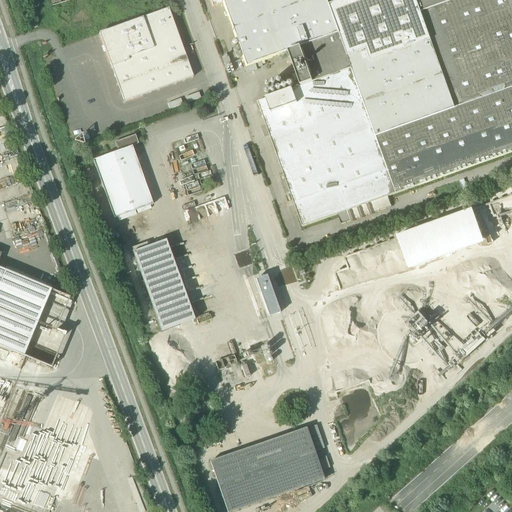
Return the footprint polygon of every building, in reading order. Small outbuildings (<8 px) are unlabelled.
[(327,0),(221,0),(223,4),(245,68),(281,55),(281,56),(289,53),(301,48),(340,34),(329,6),(329,4),(327,0)] [(416,0),(345,0),(329,6),(340,34),(348,57),(367,50),(371,62),(431,41),(421,13),(416,0)] [(416,0),(421,13),(457,0),(416,0)] [(511,0),(457,0),(421,13),(431,41),(434,51),(455,109),(511,88),(511,0)] [(193,78),(168,9),(99,34),(124,103),(193,78)] [(340,34),(301,48),(313,83),(352,69),(348,57),(340,34)] [(431,41),(371,62),(367,50),(348,57),(352,69),(376,137),(443,113),(444,113),(455,109),(434,51),(431,41)] [(301,48),(289,53),(297,73),(299,80),(302,87),(313,83),(301,48)] [(302,87),(258,103),(261,111),(303,228),(338,215),(387,198),(388,197),(397,194),(376,137),(352,69),(313,83),(302,87)] [(443,113),(376,137),(397,194),(511,153),(511,88),(456,109),(455,109),(444,113),(443,113)] [(198,93),(186,98),(188,103),(201,98),(198,93)] [(181,100),(168,104),(170,110),(183,105),(181,100)] [(136,136),(115,143),(118,152),(131,147),(139,145),(136,136)] [(118,152),(93,161),(114,219),(152,205),(131,147),(118,152)] [(387,198),(338,215),(341,225),(391,207),(388,197),(387,198)] [(399,239),(410,271),(483,245),(471,212),(399,239)] [(165,241),(132,253),(161,333),(194,321),(165,241)] [(0,345),(53,368),(67,334),(58,331),(71,298),(0,268),(0,259),(2,254),(0,253),(0,345)] [(265,276),(255,280),(269,317),(279,313),(265,276)] [(270,331),(282,327),(278,315),(266,319),(270,331)] [(219,371),(225,387),(250,378),(244,361),(232,365),(229,357),(220,360),(223,369),(219,371)] [(324,449),(316,426),(307,430),(315,452),(324,449)] [(306,429),(210,463),(227,511),(231,511),(324,480),(322,474),(318,462),(315,452),(307,430),(306,429)] [(327,459),(318,462),(322,474),(331,470),(327,459)]
